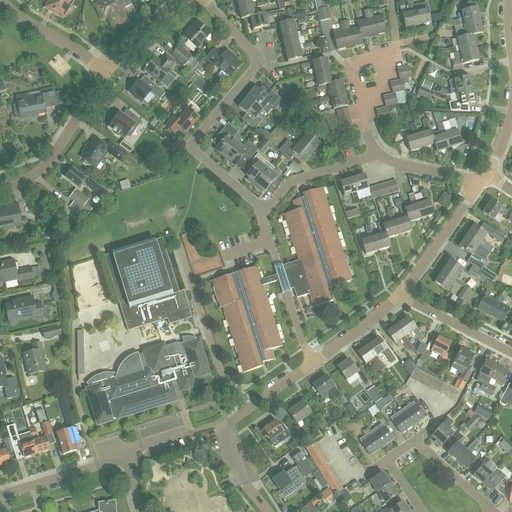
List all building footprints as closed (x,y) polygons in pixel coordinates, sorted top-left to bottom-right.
[(51,0),(48,5),(48,6),(48,7),(48,8),(49,9),(58,14),(60,15),(62,14),(63,13),(64,12),(69,3),(70,3),(72,0),(51,0)] [(132,5),(128,0),(105,0),(95,6),(102,20),(107,17),(113,28),(127,21),(122,10),(132,5)] [(277,0),(280,10),(285,9),(286,9),(284,3),(283,0),(277,0)] [(323,8),(321,0),(314,0),(317,10),(323,8)] [(418,26),(415,11),(412,0),(406,0),(409,13),(402,14),(405,29),(418,26)] [(465,24),(480,21),(475,2),(462,5),(463,11),(462,12),(464,19),(453,22),(455,27),(465,24)] [(252,3),(238,6),(241,20),(255,16),(252,3)] [(329,7),(323,8),(326,20),(331,19),(329,7)] [(323,8),(317,10),(320,21),(326,20),(323,8)] [(285,10),(288,22),(293,20),(291,9),(285,10)] [(373,35),(386,33),(382,16),(374,18),(372,9),(367,10),(373,35)] [(431,23),(427,9),(415,11),(418,26),(431,23)] [(361,38),(373,35),(367,10),(363,11),(365,20),(357,21),(361,38)] [(265,14),(251,17),(254,29),(267,26),(265,14)] [(293,20),(288,22),(279,24),(282,36),(296,33),(293,20)] [(344,22),(350,47),(362,44),(361,38),(357,21),(356,22),(358,27),(350,29),(348,21),(344,22)] [(476,35),(483,34),(480,21),(465,24),(466,32),(456,34),(457,39),(468,37),(476,35)] [(197,49),(210,33),(196,22),(184,37),(197,49)] [(344,22),(339,23),(341,31),(334,33),(338,50),(350,47),(344,22)] [(296,33),(282,36),(285,49),(299,45),(296,33)] [(459,47),(449,49),(450,54),(454,53),(476,48),(474,43),(478,42),(476,35),(468,37),(457,39),(459,47)] [(299,45),(285,49),(288,61),(302,58),(299,45)] [(155,52),(161,57),(167,51),(161,46),(155,52)] [(184,64),(190,57),(179,47),(173,55),(184,64)] [(476,48),(454,53),(455,60),(452,61),(453,66),(462,64),(479,60),(476,48)] [(231,77),(241,64),(232,56),(233,55),(227,51),(222,56),(214,49),(205,60),(214,67),(216,65),(231,77)] [(146,69),(161,82),(170,71),(169,70),(175,62),(166,55),(160,62),(155,58),(146,69)] [(315,75),(329,71),(326,59),(312,62),(315,75)] [(409,66),(397,69),(399,75),(410,72),(409,66)] [(424,68),(422,76),(434,79),(436,71),(424,68)] [(329,71),(315,75),(318,87),(332,84),(329,71)] [(399,75),(400,80),(412,78),(410,72),(399,75)] [(469,77),(450,81),(452,89),(446,90),(446,91),(442,90),(441,93),(447,95),(447,96),(457,93),(472,89),(469,77)] [(200,79),(195,85),(199,88),(204,82),(200,79)] [(423,79),(421,85),(429,89),(433,83),(423,79)] [(159,100),(165,94),(149,81),(145,85),(139,80),(129,92),(142,102),(150,92),(159,100)] [(402,80),(390,83),(391,88),(403,86),(402,80)] [(318,92),(329,90),(331,97),(345,94),(342,81),(332,84),(318,87),(317,87),(318,92)] [(391,88),(392,94),(404,92),(403,86),(391,88)] [(431,100),(434,92),(420,87),(416,97),(420,99),(421,96),(431,100)] [(272,109),(280,99),(271,92),(267,97),(256,88),(247,98),(262,110),(267,104),(272,109)] [(475,102),(472,89),(457,93),(458,100),(449,103),(451,111),(469,112),(467,104),(475,102)] [(36,113),(36,114),(46,112),(45,107),(57,105),(54,93),(18,100),(18,105),(13,106),(16,120),(21,119),(21,120),(30,118),(29,114),(36,113)] [(331,97),(320,99),(321,104),(332,102),(334,109),(348,106),(345,94),(331,97)] [(395,94),(383,96),(384,102),(396,100),(395,94)] [(169,98),(161,107),(167,113),(175,104),(169,98)] [(262,110),(247,98),(239,108),(250,117),(246,122),(254,130),(263,120),(257,116),(262,110)] [(385,108),(376,110),(377,116),(389,113),(388,107),(385,108)] [(348,108),(337,111),(338,117),(350,114),(348,108)] [(186,132),(199,117),(190,109),(180,121),(174,117),(166,126),(175,134),(181,128),(186,132)] [(120,113),(116,119),(114,118),(113,118),(112,118),(112,119),(111,119),(111,120),(110,121),(110,127),(114,130),(113,130),(116,132),(116,135),(119,136),(121,136),(125,138),(133,127),(137,129),(142,122),(127,110),(123,115),(120,113)] [(377,116),(378,122),(390,119),(389,113),(377,116)] [(350,114),(338,117),(339,122),(351,119),(350,114)] [(445,135),(449,148),(462,144),(455,122),(461,116),(461,114),(449,114),(449,121),(442,123),(444,131),(445,135)] [(351,119),(339,122),(340,127),(352,125),(351,119)] [(304,138),(300,142),(312,153),(320,144),(310,135),(314,130),(304,121),(296,131),(304,138)] [(225,158),(238,143),(233,139),(239,132),(228,124),(219,134),(225,139),(216,149),(225,158)] [(437,152),(433,139),(430,131),(418,135),(423,148),(434,145),(437,152)] [(423,148),(418,135),(406,139),(410,152),(423,148)] [(433,139),(437,152),(449,148),(445,135),(433,139)] [(95,169),(107,153),(123,164),(129,156),(110,143),(107,148),(96,140),(89,149),(87,148),(83,154),(85,155),(82,159),(86,162),(84,164),(89,167),(91,165),(95,169)] [(266,140),(258,149),(262,153),(268,146),(271,148),(273,146),(266,140)] [(312,153),(300,142),(296,147),(288,140),(280,150),(290,159),(295,153),(305,162),(312,153)] [(238,143),(225,158),(235,166),(244,155),(249,160),(258,149),(248,141),(243,147),(238,143)] [(123,142),(120,147),(129,153),(132,148),(123,142)] [(254,186),(256,183),(267,170),(262,165),(266,161),(258,154),(250,163),(254,167),(247,176),(249,178),(247,180),(254,186)] [(290,167),(293,172),(299,169),(295,163),(290,167)] [(72,168),(69,172),(68,172),(67,172),(65,175),(65,176),(65,177),(78,187),(82,182),(104,199),(108,194),(86,176),(85,178),(72,168)] [(267,170),(256,183),(254,186),(261,191),(263,189),(265,191),(273,182),(278,187),(286,178),(276,169),(272,173),(267,170)] [(365,175),(352,179),(356,192),(369,188),(365,175)] [(124,189),(132,186),(130,179),(122,182),(124,189)] [(358,196),(356,192),(352,179),(340,182),(344,196),(352,194),(353,198),(355,205),(360,204),(358,196)] [(396,180),(390,182),(393,193),(399,191),(396,180)] [(390,182),(384,183),(388,195),(393,193),(390,182)] [(384,183),(379,185),(383,196),(388,195),(384,183)] [(383,196),(379,185),(374,186),(378,198),(383,196)] [(374,186),(369,188),(372,200),(378,198),(374,186)] [(308,209),(328,203),(323,188),(303,194),(304,198),(308,209)] [(434,215),(429,201),(430,201),(426,190),(420,191),(424,203),(417,205),(421,218),(434,215)] [(71,198),(75,201),(81,206),(76,212),(85,218),(92,209),(85,204),(88,200),(76,191),(71,198)] [(438,200),(444,204),(450,195),(445,191),(438,200)] [(321,254),(317,240),(313,225),(308,209),(304,198),(292,202),(295,211),(283,215),(298,261),(321,254)] [(483,213),(494,220),(498,213),(507,216),(505,219),(511,222),(511,221),(511,209),(510,208),(509,211),(501,208),(502,207),(491,200),(483,213)] [(328,203),(308,209),(313,225),(333,219),(328,203)] [(421,218),(417,205),(406,209),(408,217),(410,222),(421,218)] [(0,229),(22,225),(18,206),(0,209),(0,229)] [(358,209),(347,213),(349,219),(360,215),(358,209)] [(51,210),(35,214),(37,223),(53,220),(51,210)] [(408,217),(396,221),(400,234),(412,231),(409,222),(410,222),(408,217)] [(338,234),(333,219),(313,225),(317,240),(338,234)] [(400,234),(396,221),(384,225),(387,233),(388,238),(400,234)] [(474,226),(467,236),(491,252),(494,248),(482,240),(486,234),(474,226)] [(499,228),(497,231),(505,237),(507,233),(499,228)] [(495,230),(491,236),(501,242),(505,237),(495,230)] [(374,237),(378,251),(390,247),(387,238),(388,238),(387,233),(374,237)] [(317,240),(321,254),(322,256),(343,249),(338,234),(317,240)] [(487,258),(491,252),(467,236),(459,247),(472,255),(467,262),(473,266),(481,271),(484,266),(480,263),(482,260),(484,262),(487,258)] [(187,239),(193,263),(204,261),(198,237),(187,239)] [(378,251),(374,237),(362,241),(366,255),(378,251)] [(155,239),(104,255),(128,331),(136,329),(136,328),(139,327),(140,328),(164,320),(164,319),(167,318),(169,325),(192,318),(184,291),(179,292),(162,239),(156,241),(155,239)] [(348,265),(343,249),(322,256),(327,271),(348,265)] [(269,277),(271,283),(279,281),(283,293),(287,292),(291,291),(290,289),(294,288),(297,298),(309,294),(313,307),(333,301),(329,288),(331,287),(327,271),(322,256),(321,254),(298,261),(283,266),(282,264),(278,265),(274,266),(277,275),(269,277)] [(221,256),(196,263),(199,274),(224,268),(221,256)] [(442,271),(455,280),(463,269),(450,260),(442,271)] [(0,283),(18,280),(18,282),(34,278),(32,268),(17,271),(14,261),(0,263),(0,283)] [(352,280),(348,265),(327,271),(331,287),(352,280)] [(482,275),(479,273),(481,271),(473,266),(468,273),(478,280),(478,281),(484,284),(487,279),(482,275)] [(271,283),(269,277),(262,280),(258,267),(234,274),(246,314),(270,306),(263,285),(271,283)] [(455,280),(442,271),(434,282),(448,291),(455,280)] [(497,276),(492,273),(488,278),(493,282),(497,276)] [(222,307),(226,320),(246,314),(234,274),(211,281),(220,308),(222,307)] [(465,287),(458,297),(464,301),(471,291),(465,287)] [(497,302),(488,298),(491,293),(487,291),(484,296),(478,309),(490,315),(497,302)] [(9,324),(43,316),(40,303),(34,304),(33,296),(18,300),(19,302),(5,305),(6,306),(4,308),(4,309),(4,311),(4,313),(5,315),(6,316),(8,317),(9,324)] [(509,309),(501,304),(503,299),(499,297),(497,302),(490,315),(503,321),(509,309)] [(270,306),(246,314),(262,363),(274,359),(271,350),(283,346),(270,306)] [(246,314),(226,320),(243,373),(263,367),(262,363),(246,314)] [(408,318),(398,325),(405,336),(406,337),(413,332),(418,340),(411,345),(414,348),(413,348),(417,352),(421,343),(425,339),(422,335),(417,328),(416,329),(408,318)] [(414,348),(411,345),(406,337),(405,336),(398,325),(387,333),(395,344),(401,340),(409,351),(413,348),(414,348)] [(44,340),(62,336),(60,326),(42,330),(44,340)] [(177,401),(175,393),(178,392),(182,391),(198,386),(195,378),(210,374),(200,342),(197,343),(196,339),(197,339),(192,337),(189,337),(185,337),(182,338),(183,343),(179,344),(179,343),(165,347),(164,345),(145,351),(151,369),(118,379),(117,375),(118,375),(118,374),(115,373),(113,373),(111,373),(109,373),(107,373),(105,373),(103,373),(101,374),(100,374),(98,375),(96,376),(94,377),(92,378),(91,379),(89,381),(88,382),(87,384),(88,384),(89,388),(87,389),(91,404),(92,403),(94,410),(93,410),(98,425),(113,421),(113,419),(117,418),(118,419),(177,401)] [(445,354),(451,344),(438,337),(431,351),(440,356),(436,363),(442,366),(448,355),(445,354)] [(388,358),(391,364),(396,360),(392,355),(388,349),(387,349),(379,339),(369,346),(376,357),(383,352),(388,358)] [(29,375),(44,372),(42,360),(45,359),(41,343),(33,345),(35,351),(24,354),(29,375)] [(427,346),(421,343),(417,352),(422,355),(424,350),(425,350),(427,346)] [(385,369),(376,357),(369,346),(358,353),(366,364),(371,360),(380,372),(385,369)] [(454,363),(462,367),(459,372),(462,373),(460,378),(466,381),(471,372),(466,370),(469,365),(474,355),(461,348),(454,363)] [(430,353),(424,350),(422,355),(415,368),(420,371),(425,362),(426,362),(430,353)] [(346,380),(358,372),(349,360),(338,368),(346,380)] [(411,375),(415,368),(409,360),(404,364),(411,375)] [(486,361),(480,374),(491,379),(498,367),(486,361)] [(503,385),(509,373),(498,367),(491,379),(503,385)] [(420,371),(415,368),(411,375),(409,378),(416,382),(421,371),(420,371)] [(426,374),(421,371),(416,382),(421,384),(426,374)] [(431,376),(426,374),(421,384),(426,387),(431,376)] [(333,400),(340,395),(326,376),(313,385),(323,399),(329,395),(333,400)] [(436,379),(431,376),(426,387),(431,389),(436,379)] [(431,389),(436,392),(441,381),(436,379),(431,389)] [(484,382),(479,379),(474,390),(483,395),(484,393),(489,384),(484,382)] [(454,388),(456,389),(461,391),(465,384),(458,380),(454,388)] [(446,384),(441,381),(436,392),(441,394),(446,384)] [(446,397),(451,386),(446,384),(441,394),(446,397)] [(493,386),(489,384),(484,393),(492,397),(496,388),(493,386)] [(511,397),(511,385),(509,384),(499,403),(506,406),(511,397)] [(454,388),(451,386),(446,397),(451,399),(456,389),(454,388)] [(461,391),(456,389),(451,399),(456,402),(461,391)] [(373,394),(377,401),(383,398),(379,391),(373,394)] [(415,397),(411,399),(414,402),(415,405),(417,408),(420,405),(415,397)] [(72,413),(67,398),(60,400),(64,415),(72,413)] [(381,401),(375,406),(379,412),(386,408),(381,401)] [(297,424),(311,414),(303,402),(288,412),(297,424)] [(414,402),(402,410),(412,425),(424,417),(417,408),(415,405),(414,402)] [(461,403),(451,415),(456,418),(466,406),(461,403)] [(372,417),(379,412),(375,406),(368,411),(372,417)] [(481,407),(479,414),(492,418),(494,411),(481,407)] [(412,425),(402,410),(391,418),(393,421),(401,433),(412,425)] [(322,430),(329,426),(320,414),(313,419),(322,430)] [(340,428),(350,421),(350,420),(351,419),(348,415),(347,416),(346,415),(336,422),(340,428)] [(470,430),(480,420),(475,415),(466,426),(470,430)] [(447,428),(452,423),(448,419),(432,436),(436,440),(434,442),(440,448),(453,434),(447,428)] [(282,445),(287,442),(281,434),(283,432),(275,421),(264,430),(271,441),(276,437),(282,445)] [(45,436),(53,434),(49,422),(41,425),(45,436)] [(393,439),(384,427),(385,427),(382,424),(371,432),(381,447),(393,439)] [(25,459),(37,455),(29,429),(30,432),(18,436),(15,425),(7,427),(10,438),(14,451),(22,449),(25,459)] [(46,438),(39,440),(38,436),(35,427),(29,429),(37,455),(50,451),(46,438)] [(64,454),(77,450),(73,437),(79,435),(77,428),(57,434),(59,441),(60,441),(64,454)] [(381,447),(371,432),(360,440),(362,443),(370,455),(381,447)] [(448,453),(457,461),(466,451),(466,450),(460,445),(465,439),(461,436),(456,441),(457,443),(448,453)] [(10,438),(4,440),(8,453),(14,451),(10,438)] [(508,445),(502,439),(498,443),(504,450),(508,445)] [(475,459),(471,455),(475,449),(480,443),(476,440),(471,446),(466,450),(466,451),(457,461),(466,469),(475,459)] [(298,447),(295,442),(288,446),(291,451),(298,447)] [(306,449),(310,456),(319,450),(315,444),(306,449)] [(0,466),(9,463),(4,447),(0,448),(0,466)] [(310,456),(313,461),(322,456),(319,450),(310,456)] [(313,461),(317,466),(326,461),(322,456),(313,461)] [(305,478),(315,471),(306,459),(297,465),(305,478)] [(501,463),(497,468),(487,459),(481,464),(483,466),(473,476),(482,484),(501,463)] [(317,467),(320,472),(329,466),(326,461),(317,467)] [(506,476),(501,471),(505,467),(501,463),(482,484),(491,492),(494,489),(504,498),(506,487),(501,482),(506,476)] [(289,481),(297,475),(290,464),(280,471),(282,473),(272,480),(281,492),(292,484),(289,481)] [(320,472),(323,477),(332,471),(329,466),(320,472)] [(326,481),(335,476),(332,471),(323,477),(326,481)] [(377,492),(390,483),(382,473),(370,482),(369,480),(362,485),(365,489),(371,484),(377,492)] [(335,476),(326,481),(329,486),(338,481),(335,476)] [(323,479),(317,482),(322,490),(327,486),(323,479)] [(329,486),(332,491),(341,485),(338,481),(329,486)] [(390,483),(377,492),(385,503),(398,494),(390,483)] [(334,495),(337,493),(343,489),(341,485),(332,491),(334,495)] [(344,489),(343,489),(337,493),(341,499),(349,494),(346,487),(344,489)] [(116,511),(115,502),(99,504),(99,511),(116,511)] [(390,507),(382,511),(409,511),(403,502),(391,510),(390,507)]
